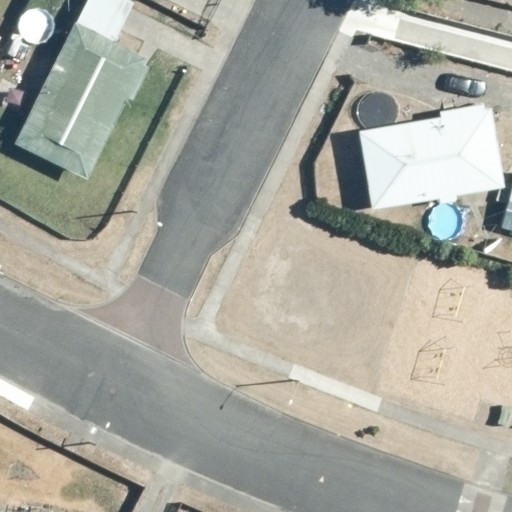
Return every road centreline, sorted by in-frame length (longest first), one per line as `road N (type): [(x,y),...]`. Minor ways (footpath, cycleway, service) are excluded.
road 1 (residential): [(111,387),(292,0)]
road 2 (residential): [(419,511),(111,387)]
road 3 (residential): [(111,387),(0,324)]
